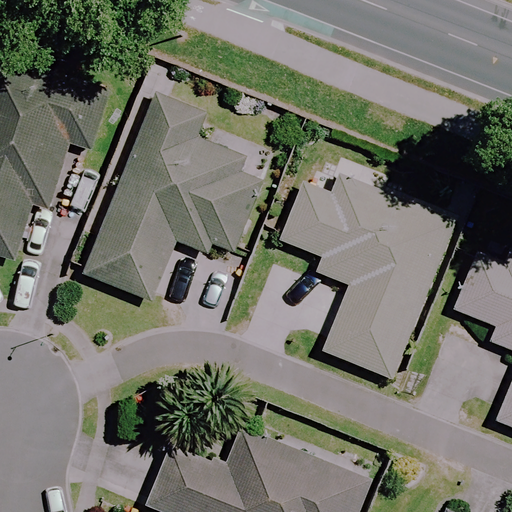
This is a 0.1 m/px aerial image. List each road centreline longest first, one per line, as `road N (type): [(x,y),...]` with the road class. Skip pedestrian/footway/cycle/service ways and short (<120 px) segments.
road 1 (unknown): [(0,408),(30,367),(170,335),(511,451)]
road 2 (secondary): [(511,57),(366,0)]
